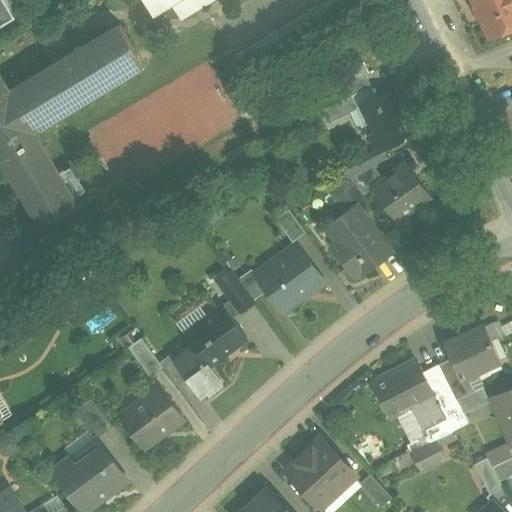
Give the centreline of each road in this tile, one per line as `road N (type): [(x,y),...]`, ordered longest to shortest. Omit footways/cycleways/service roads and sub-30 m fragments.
road 1 (tertiary): [(511,238),(432,283),(333,357),(165,511)]
road 2 (residential): [(412,0),(511,212)]
